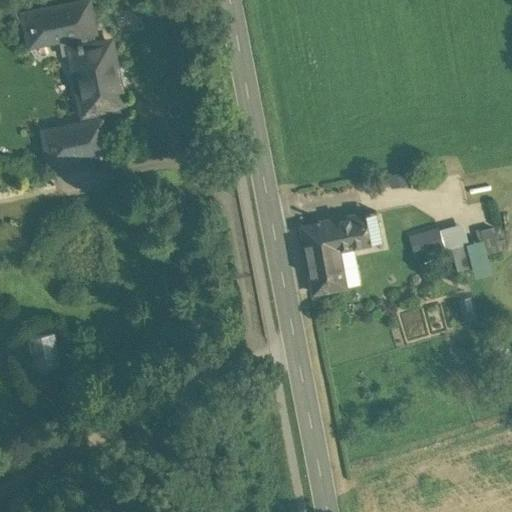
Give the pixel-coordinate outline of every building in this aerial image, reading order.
[(109,40),(94,43),(91,29),(92,29),(87,0),(25,13),(27,25),(28,25),(31,40),(68,33),(68,34),(75,32),(78,46),(71,48),(83,111),(122,104),(109,40)] [(100,119),(44,130),(50,159),(105,148),(100,119)] [(376,210),(362,212),(368,242),(382,239),(376,210)] [(362,212),(319,221),(318,217),(316,217),(317,222),(300,225),(313,291),(359,282),(352,245),(368,242),(362,212)] [(463,221),(408,230),(412,254),(448,248),(451,268),(471,265),(473,275),(490,272),(484,236),(466,239),(463,221)] [(494,223),(481,226),(486,248),(499,245),(494,223)] [(54,330),(25,336),(32,370),(61,364),(54,330)] [(501,336),(481,342),(487,366),(508,361),(501,336)]
